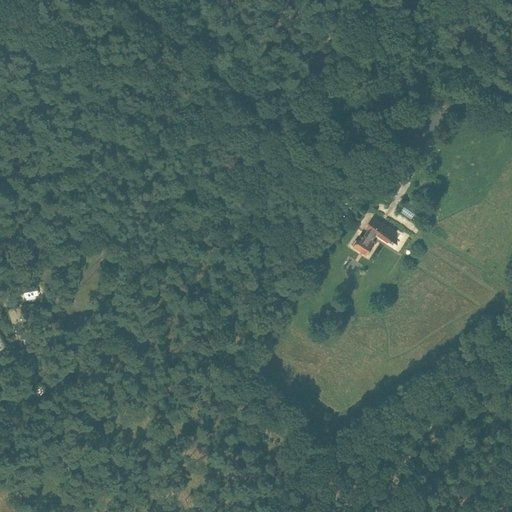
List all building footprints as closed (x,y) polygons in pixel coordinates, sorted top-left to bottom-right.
[(408,138),(419,146),(451,102),(460,109),(467,99),(447,85),(408,138)] [(394,175),(390,180),(388,178),(377,193),(387,200),(401,181),(394,175)] [(408,201),(401,210),(411,217),(418,208),(408,201)] [(354,245),(367,255),(374,243),(376,241),(374,240),(381,230),(389,235),(397,227),(375,214),(370,223),(369,223),(366,227),(367,227),(362,235),(361,234),(357,240),(356,239),(353,244),(354,245)] [(33,313),(32,305),(19,307),(20,314),(33,313)]
